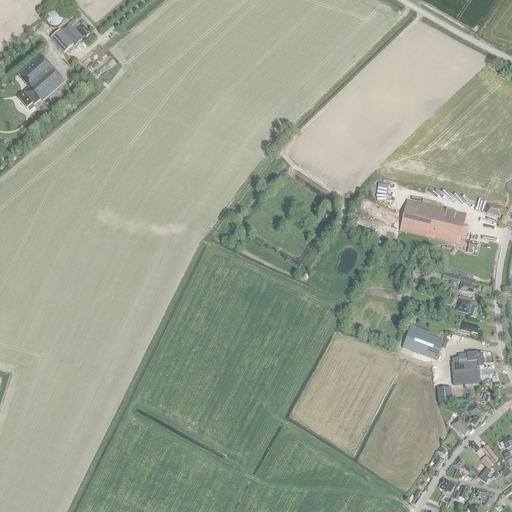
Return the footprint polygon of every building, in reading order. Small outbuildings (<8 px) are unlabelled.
[(83,39),(69,23),(61,31),(75,46),(83,39)] [(83,37),(84,36),(86,38),(89,35),(88,33),(89,32),(82,25),(76,30),(83,37)] [(74,45),(60,30),(51,38),(64,53),(74,45)] [(41,54),(18,75),(29,88),(23,94),(24,95),(19,100),(27,109),(28,109),(30,111),(35,107),(33,106),(40,100),(42,103),(65,82),(41,54)] [(77,87),(72,80),(67,84),(73,91),(77,87)] [(396,212),(363,197),(357,211),(390,226),(396,212)] [(472,251),(476,252),(478,245),(470,243),(470,242),(464,240),(467,227),(464,226),(464,225),(465,219),(466,216),(466,215),(466,214),(407,200),(399,231),(468,247),(468,250),(467,252),(472,254),(472,251)] [(486,214),(488,214),(500,217),(502,209),(488,206),(486,214)] [(458,279),(443,274),(442,278),(457,283),(458,279)] [(475,288),(474,288),(475,286),(461,282),(459,290),(467,293),(468,292),(473,294),(475,288)] [(469,317),(475,318),(478,308),(470,306),(471,302),(459,299),(456,311),(470,315),(469,317)] [(479,329),(478,328),(478,326),(463,322),(461,330),(472,334),(472,333),(478,334),(479,329)] [(444,341),(410,328),(402,348),(436,361),(444,341)] [(483,354),(478,354),(478,352),(458,354),(458,358),(456,358),(456,359),(452,359),(453,363),(452,364),(453,385),(480,383),(479,368),(484,367),(483,354)] [(452,402),(451,387),(437,388),(438,403),(452,402)] [(483,392),(480,397),(479,397),(476,402),(480,403),(480,404),(485,406),(490,394),(486,393),(485,393),(483,392)] [(488,412),(474,402),(467,412),(475,418),(470,424),(475,428),(480,421),(481,422),(488,412)] [(466,425),(467,425),(459,417),(451,426),(459,433),(461,432),(465,436),(469,431),(466,428),(466,425)] [(511,439),(508,439),(503,442),(506,449),(511,446),(511,439)] [(483,452),(486,456),(481,460),(488,469),(489,468),(490,469),(491,468),(491,467),(498,461),(487,446),(482,450),(481,449),(481,450),(475,443),(470,448),(476,454),(478,456),(483,452)] [(447,451),(441,447),(438,452),(444,456),(447,451)] [(432,467),(436,470),(443,460),(439,457),(432,467)] [(454,466),(460,470),(461,469),(463,470),(464,469),(466,465),(465,464),(466,463),(460,458),(454,466)] [(477,467),(481,471),(485,466),(481,463),(477,467)] [(490,479),(487,477),(491,471),(486,468),(482,473),(478,478),(486,483),(490,479)] [(455,485),(444,479),(438,488),(446,493),(447,491),(450,493),(455,485)] [(469,491),(462,489),(460,494),(456,493),(454,500),(458,502),(459,499),(466,501),(469,491)] [(477,490),(476,495),(478,496),(477,498),(481,499),(481,500),(485,503),(483,506),(488,509),(492,501),(488,498),(487,499),(486,498),(488,492),(483,490),(483,491),(477,490)] [(419,491),(411,504),(414,506),(423,493),(419,491)]
